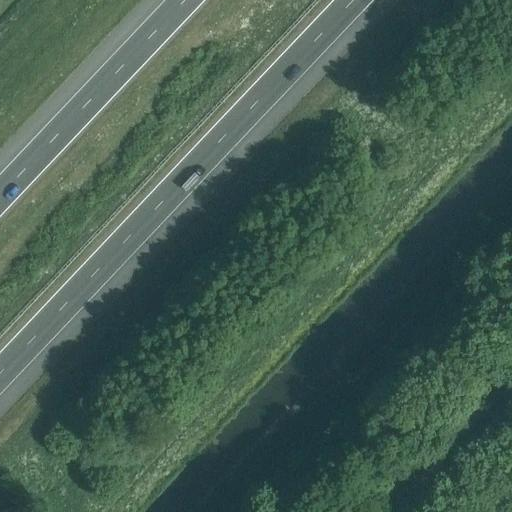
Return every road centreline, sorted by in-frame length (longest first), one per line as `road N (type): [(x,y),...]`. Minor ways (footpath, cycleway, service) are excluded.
road 1 (motorway): [(0,371),(353,0)]
road 2 (motorway): [(186,0),(0,196)]
road 3 (track): [(511,399),(418,511)]
